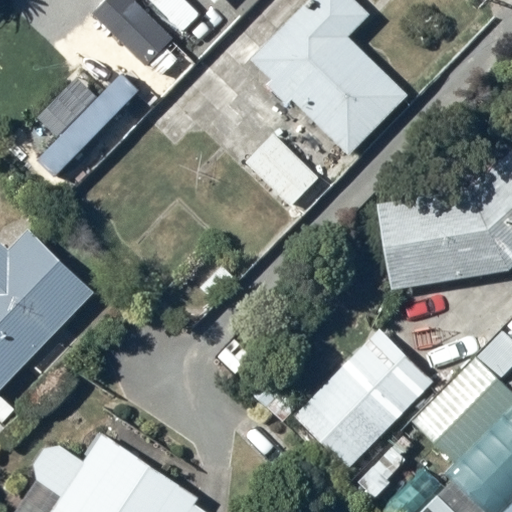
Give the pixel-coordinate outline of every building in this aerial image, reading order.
[(174,37),(136,0),(105,0),(92,14),(123,44),(109,59),(131,80),(174,37)] [(368,14),(353,0),(310,0),(250,64),(347,157),(406,96),(346,38),(368,14)] [(508,270),(511,266),(511,150),(476,112),(428,163),(466,203),(455,210),(379,214),(392,291),(508,270)] [(289,141),(277,130),(246,165),(294,209),(307,195),(315,202),(332,183),(307,161),(318,149),(298,131),(289,141)] [(0,392),(96,295),(24,223),(0,247),(0,392)] [(511,321),(508,325),(474,358),(511,396),(511,321)] [(427,389),(373,334),(294,412),(349,467),(427,389)] [(511,511),(511,396),(474,358),(473,357),(418,413),(409,422),(496,511),(458,511),(439,493),(419,511),(511,511)] [(214,511),(102,435),(84,461),(53,440),(30,472),(37,477),(12,511),(214,511)]
